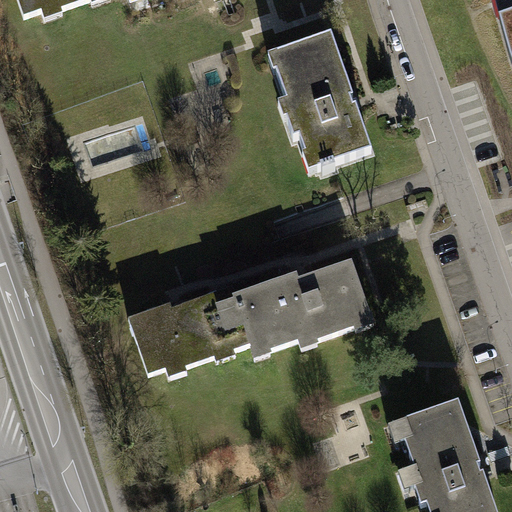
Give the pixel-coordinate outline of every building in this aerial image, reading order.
[(19,0),(29,26),(49,19),(52,28),(130,0),(133,0),(136,8),(158,0),(182,0),(184,3),(191,0),(19,0)] [(511,0),(487,0),(511,75),(511,0)] [(345,28),(280,46),(317,176),(382,158),(345,28)] [(175,294),(136,308),(159,373),(179,366),(183,375),(263,347),(266,356),(311,340),(314,350),(389,324),(363,253),(316,270),(270,287),(261,264),(175,294)] [(492,511),(458,403),(393,423),(420,511),(492,511)]
